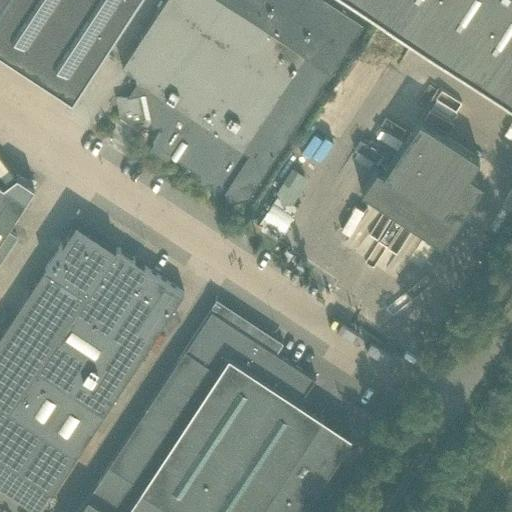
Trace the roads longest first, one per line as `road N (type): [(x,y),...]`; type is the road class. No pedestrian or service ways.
road 1 (unclassified): [(511,317),(460,395),(406,374),(0,101)]
road 2 (unknown): [(384,359),(494,195),(494,154),(453,94),(417,76),(379,92),(318,198),(314,227),(330,284),(324,317)]
road 3 (track): [(379,511),(460,395)]
